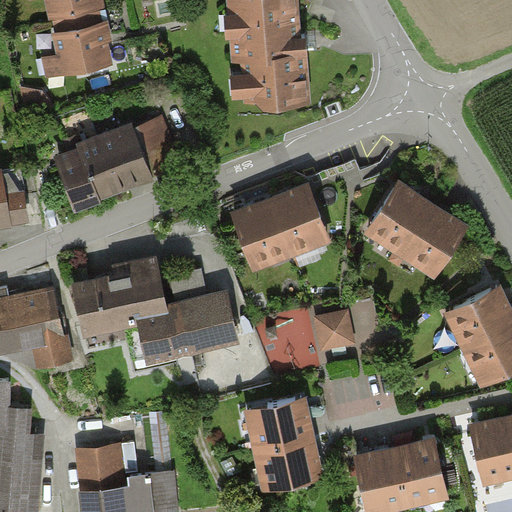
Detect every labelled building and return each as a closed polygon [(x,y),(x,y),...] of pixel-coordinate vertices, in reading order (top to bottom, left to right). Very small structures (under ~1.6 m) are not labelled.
[(99,0),(30,0),(31,2),(39,0),(47,0),(51,20),(102,10),(99,0)] [(309,99),(298,0),(225,0),(236,106),(309,99)] [(114,68),(102,10),(51,20),(58,53),(43,56),(48,82),(114,68)] [(100,196),(177,165),(157,115),(80,145),(82,152),(100,196)] [(76,205),(100,196),(82,152),(59,160),(76,205)] [(0,225),(29,222),(23,187),(5,190),(2,164),(0,163),(0,225)] [(307,179),(269,194),(294,257),(332,243),(307,179)] [(432,202),(399,181),(372,222),(405,244),(432,202)] [(269,194),(232,208),(257,272),(294,257),(269,194)] [(466,224),(432,202),(405,244),(439,265),(466,224)] [(72,280),(85,338),(140,326),(166,300),(156,254),(112,263),(114,271),(72,280)] [(511,323),(511,302),(501,281),(444,310),(464,348),(511,323)] [(54,283),(0,292),(0,346),(1,352),(34,346),(37,365),(73,359),(69,334),(63,335),(54,283)] [(140,326),(148,361),(240,341),(228,287),(166,300),(140,326)] [(357,346),(349,309),(314,316),(322,353),(357,346)] [(511,371),(511,323),(464,348),(483,386),(511,371)] [(0,451),(24,452),(26,431),(26,405),(9,404),(9,378),(0,377),(0,451)] [(314,434),(306,393),(245,406),(254,447),(314,434)] [(511,423),(510,413),(470,422),(483,483),(511,477),(511,423)] [(323,474),(314,434),(254,447),(263,487),(323,474)] [(434,435),(393,445),(407,504),(448,495),(434,435)] [(124,443),(77,448),(83,511),(182,511),(179,470),(127,475),(124,443)] [(393,445),(353,454),(366,511),(374,511),(407,504),(393,445)] [(34,511),(39,454),(24,452),(0,451),(0,511),(34,511)]
